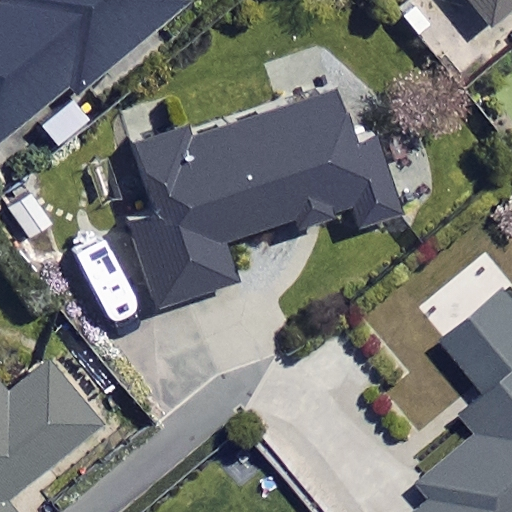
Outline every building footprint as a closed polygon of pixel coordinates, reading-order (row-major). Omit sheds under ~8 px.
[(0,0),(0,134),(30,112),(47,136),(77,113),(59,90),(171,6),(166,0),(0,0)] [(464,0),(479,17),(499,0),(464,0)] [(147,199),(113,213),(152,314),(232,283),(214,238),(275,215),(284,236),(389,196),(364,132),(342,140),(316,73),(187,124),(182,112),(122,136),(147,199)] [(511,511),(511,295),(501,283),(440,333),(483,384),(461,402),(478,422),(417,473),(433,492),(408,511),(511,511)] [(0,387),(0,511),(6,511),(0,504),(0,489),(87,414),(36,356),(0,387)]
